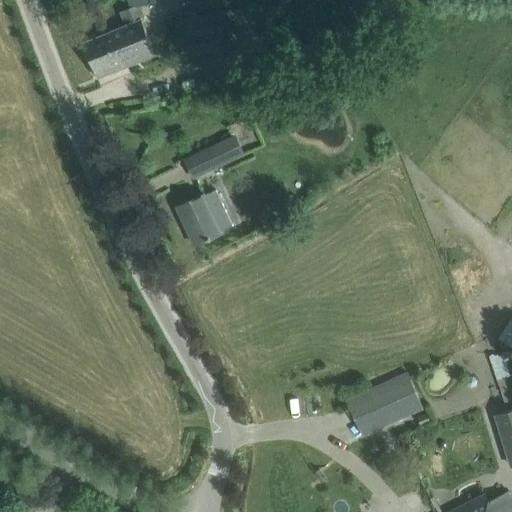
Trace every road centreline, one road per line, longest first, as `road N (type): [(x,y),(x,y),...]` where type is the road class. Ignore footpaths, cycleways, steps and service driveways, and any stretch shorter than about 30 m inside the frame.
road 1 (tertiary): [(201,511),(217,453),(198,377),(126,244),(26,0)]
road 2 (unclassified): [(152,511),(0,430)]
